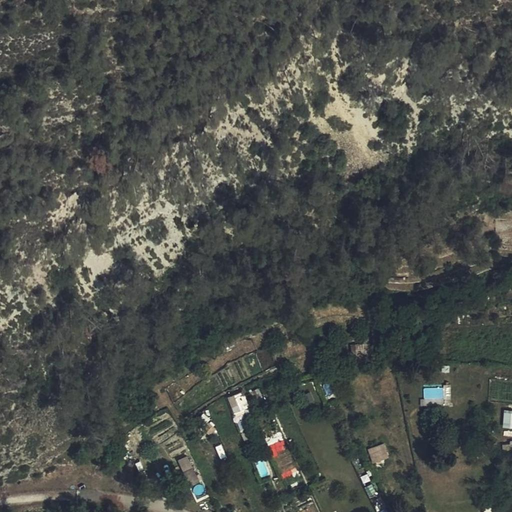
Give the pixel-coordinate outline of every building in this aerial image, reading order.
[(358,353),(372,350),(371,341),(357,344),(358,353)] [(452,402),(451,383),(422,384),(423,404),(452,402)] [(250,403),(244,388),(239,390),(240,392),(243,390),(245,397),(243,398),(243,399),(234,404),(236,409),(250,403)] [(240,392),(239,390),(230,395),(234,404),(243,399),(243,398),(245,397),(243,390),(240,392)] [(381,444),(385,458),(389,457),(385,443),(381,444)] [(373,462),(385,458),(381,444),(369,448),(373,462)] [(185,474),(193,470),(187,457),(179,461),(185,474)] [(485,511),(495,511),(496,503),(486,503),(485,511)]
